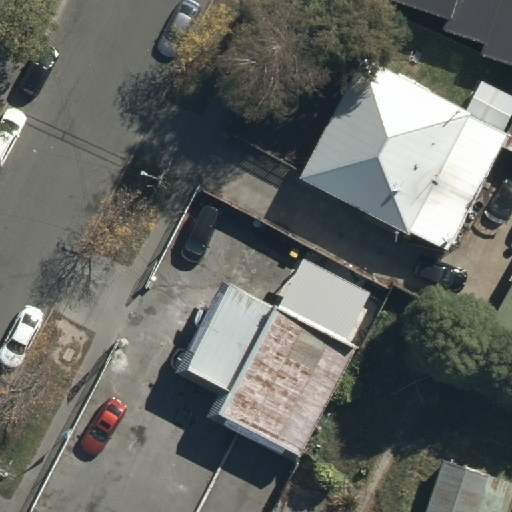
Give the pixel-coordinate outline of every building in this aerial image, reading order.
[(511,0),(390,0),(445,18),(440,34),(511,57),(511,0)] [(373,40),(304,154),(442,237),(511,123),(373,40)] [(511,266),(488,311),(511,323),(511,266)] [(220,395),(289,437),(347,342),(232,271),(181,354),(228,383),(220,395)] [(442,451),(425,511),(497,511),(509,469),(442,451)]
